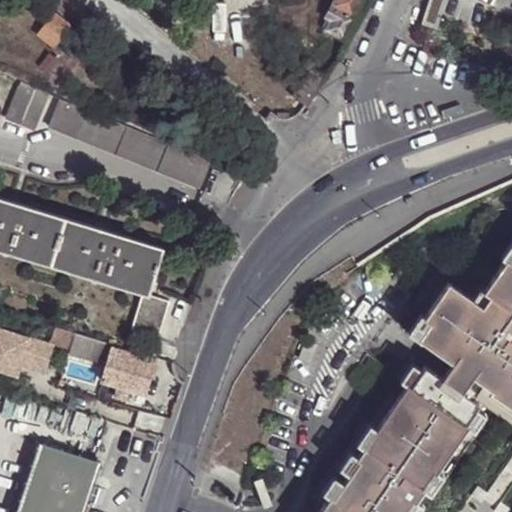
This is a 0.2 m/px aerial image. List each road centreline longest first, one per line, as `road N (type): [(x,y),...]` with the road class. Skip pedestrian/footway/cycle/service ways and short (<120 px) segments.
road 1 (tertiary): [(376,155),(315,192),(260,254),(227,324)]
road 2 (tertiary): [(227,324),(328,217),(373,194)]
road 3 (tertiary): [(227,324),(163,511)]
road 4 (residential): [(376,155),(361,92),(392,0)]
road 5 (tertiary): [(373,194),(511,147)]
road 6 (tertiary): [(511,112),(376,155)]
